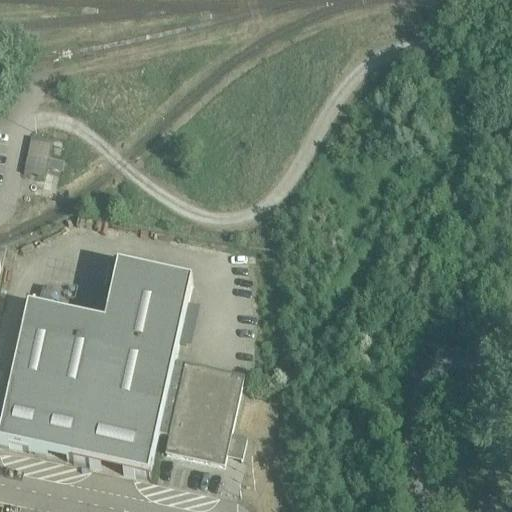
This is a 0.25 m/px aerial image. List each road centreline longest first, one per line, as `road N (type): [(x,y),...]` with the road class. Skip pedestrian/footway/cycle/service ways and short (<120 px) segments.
road 1 (unclassified): [(511,36),(460,36),(366,59),(270,207),(237,222),(205,217),(49,107),(30,126),(0,202)]
road 2 (unknown): [(0,353),(25,276),(58,261),(131,253),(157,264),(201,304),(209,331),(201,363)]
road 3 (unclassified): [(126,511),(0,483)]
